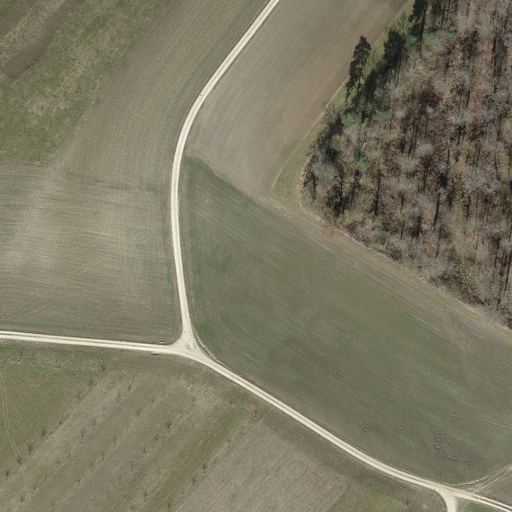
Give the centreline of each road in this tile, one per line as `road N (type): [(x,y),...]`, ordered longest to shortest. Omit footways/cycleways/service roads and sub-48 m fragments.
road 1 (track): [(0,334),(190,348),(170,176),(203,95),(277,0)]
road 2 (track): [(190,348),(315,427),(450,494),(505,511)]
